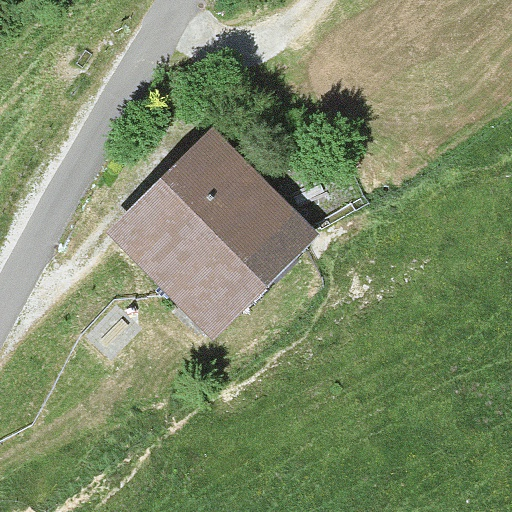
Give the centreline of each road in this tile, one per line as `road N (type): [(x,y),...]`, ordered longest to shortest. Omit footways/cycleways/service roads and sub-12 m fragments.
road 1 (unclassified): [(171,0),(143,32),(0,300)]
road 2 (track): [(143,32),(181,57),(254,53),(307,0)]
